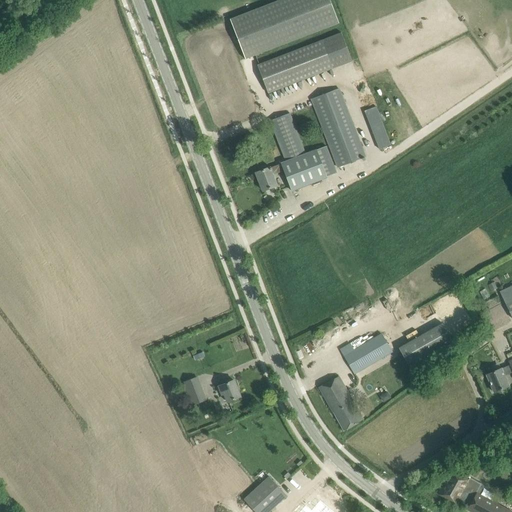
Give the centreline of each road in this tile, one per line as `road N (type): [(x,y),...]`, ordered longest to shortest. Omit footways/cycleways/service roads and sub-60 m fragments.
road 1 (unclassified): [(231,246),(511,71)]
road 2 (tertiary): [(378,494),(319,443),(298,411),(231,246)]
road 3 (tertiary): [(231,246),(137,0)]
road 4 (unclassified): [(378,494),(511,413)]
